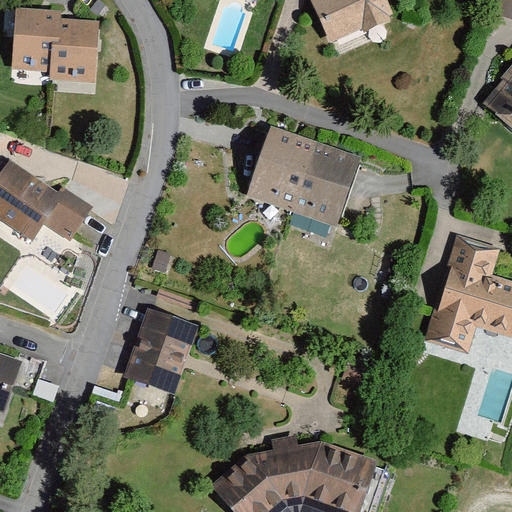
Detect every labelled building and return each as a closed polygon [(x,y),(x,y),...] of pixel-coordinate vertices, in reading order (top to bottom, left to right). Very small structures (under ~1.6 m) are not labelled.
[(375,0),(303,0),(324,46),(384,20),(375,0)] [(12,9),(10,69),(47,70),(46,80),(91,81),(93,22),(55,21),(55,11),(12,9)] [(511,64),(477,110),(511,142),(511,64)] [(265,131),(240,199),(241,199),(329,229),(356,161),(265,131)] [(3,163),(0,168),(0,223),(27,242),(38,227),(64,246),(90,209),(60,188),(53,198),(3,163)] [(497,250),(454,235),(417,344),(461,359),(470,332),(509,345),(511,337),(511,287),(487,279),(497,250)] [(140,312),(117,380),(169,397),(192,330),(140,312)] [(0,414),(17,369),(0,362),(0,414)] [(342,363),(335,384),(356,391),(363,370),(342,363)] [(207,492),(225,511),(272,511),(278,507),(296,503),(318,511),(353,511),(374,467),(315,446),(292,449),(289,438),(267,441),(269,451),(247,455),(207,492)]
